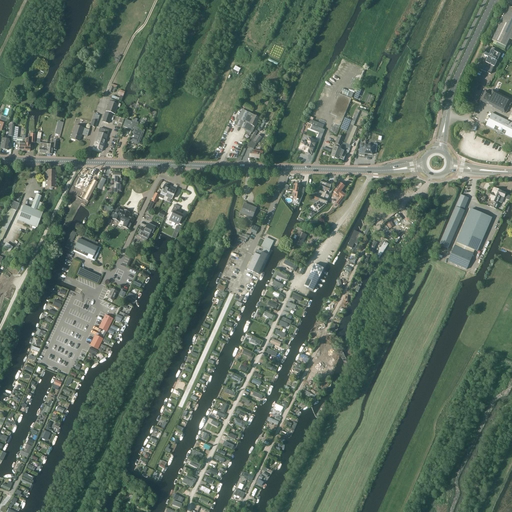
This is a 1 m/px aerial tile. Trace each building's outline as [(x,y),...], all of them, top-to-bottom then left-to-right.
[(511,9),(508,7),(492,41),(506,48),(511,34),(511,9)] [(486,57),(480,69),(491,74),(494,67),(500,55),(501,52),(491,47),(487,54),(486,54),(485,54),(484,54),(484,55),(484,56),(485,56),(486,57)] [(351,99),(353,93),(342,88),(340,94),(339,94),(330,114),(336,116),(333,123),(340,126),(351,99)] [(483,102),(486,103),(505,113),(511,100),(508,98),(493,90),(491,94),(485,91),(484,94),(480,101),(483,102)] [(113,100),(110,99),(109,101),(106,111),(115,114),(118,107),(119,107),(121,104),(119,103),(119,102),(113,100)] [(349,145),(357,127),(353,126),(360,110),(357,109),(350,124),(345,138),(343,138),(341,145),(343,146),(341,150),(338,159),(343,161),(345,157),(346,158),(347,156),(346,155),(347,153),(346,152),(348,148),(350,149),(351,146),(349,145)] [(238,119),(236,125),(247,131),(251,133),(252,133),(255,127),(259,118),(250,113),(243,110),(238,119)] [(109,123),(112,115),(105,112),(102,121),(109,123)] [(96,127),(100,115),(94,114),(90,126),(96,127)] [(492,114),(486,126),(494,130),(499,132),(500,132),(505,120),(492,114)] [(138,123),(136,122),(138,119),(134,118),(132,122),(126,120),(123,127),(130,129),(130,128),(134,129),(129,141),(137,144),(143,130),(137,128),(138,124),(138,123)] [(346,131),(351,120),(345,118),(341,129),(346,131)] [(259,127),(257,130),(258,130),(260,132),(265,123),(266,121),(263,119),(262,122),(262,123),(259,127)] [(500,132),(499,132),(505,135),(511,138),(511,123),(508,122),(505,120),(500,132)] [(87,136),(89,130),(76,125),(71,139),(79,141),(81,134),(87,136)] [(313,125),(311,129),(320,133),(318,138),(321,139),(325,130),(313,125)] [(18,128),(14,127),(13,137),(13,141),(16,141),(16,143),(19,143),(19,148),(18,148),(18,150),(19,150),(19,151),(24,151),(25,138),(25,136),(22,136),(22,137),(17,137),(17,134),(18,128)] [(102,151),(107,135),(109,131),(100,128),(93,148),(102,151)] [(34,142),(35,135),(30,134),(30,139),(25,138),(24,151),(30,151),(30,142),(34,142)] [(261,137),(257,134),(253,140),(257,143),(261,137)] [(341,150),(343,146),(341,145),(343,138),(339,136),(336,144),(339,145),(338,149),(334,147),(332,150),(333,151),(331,157),(338,159),(341,150)] [(317,141),(309,138),(307,143),(303,141),(300,149),(306,151),(305,152),(311,154),(311,153),(312,154),(317,141)] [(2,139),(0,149),(8,150),(10,140),(2,139)] [(48,144),(46,154),(52,154),(53,150),(57,150),(58,141),(54,140),(53,145),(48,144)] [(40,143),(39,153),(46,154),(48,144),(40,143)] [(376,152),(378,144),(374,144),(374,147),(366,146),(360,145),(358,155),(364,156),(365,154),(372,155),(373,151),(376,152)] [(258,151),(254,150),(254,152),(253,152),(251,152),(250,157),(259,159),(260,155),(262,156),(263,151),(262,151),(258,151)] [(56,187),(57,171),(46,170),(46,182),(50,182),(50,186),(56,187)] [(121,183),(122,179),(120,179),(121,173),(113,173),(112,178),(114,178),(114,183),(116,183),(116,188),(114,188),(113,192),(118,193),(118,192),(122,192),(122,185),(120,185),(120,183),(121,183)] [(81,174),(75,187),(81,189),(83,184),(88,186),(92,176),(86,174),(85,176),(81,174)] [(105,181),(100,179),(96,190),(100,191),(105,181)] [(93,180),(83,199),(88,201),(97,183),(93,180)] [(317,189),(316,192),(323,194),(324,192),(328,182),(327,182),(322,180),(320,184),(321,184),(320,187),(319,188),(320,188),(319,189),(317,188),(317,189)] [(323,194),(320,197),(324,199),(327,191),(328,191),(329,192),(331,185),(332,183),(328,182),(324,192),(323,194)] [(346,197),(342,193),(340,192),(345,186),(341,183),(334,192),(332,195),(337,198),(338,195),(341,197),(336,203),(339,206),(346,197)] [(295,184),(293,192),(295,193),(295,198),(295,199),(299,199),(300,199),(303,194),(304,188),(300,188),(301,185),(298,185),(295,184)] [(165,186),(159,198),(163,199),(164,196),(168,188),(165,186)] [(168,188),(164,196),(169,198),(167,202),(169,203),(175,191),(168,188)] [(505,198),(506,193),(494,188),(489,198),(492,199),(491,201),(494,203),(493,205),(491,205),(490,207),(496,210),(498,204),(497,204),(498,202),(502,203),(504,198),(505,198)] [(39,211),(42,204),(39,203),(41,197),(37,195),(31,208),(24,206),(18,220),(37,227),(42,212),(39,211)] [(456,207),(440,245),(448,249),(465,211),(464,211),(469,198),(461,195),(456,207)] [(315,203),(314,204),(317,207),(319,206),(321,209),(326,205),(327,204),(328,200),(324,199),(320,197),(319,201),(315,203)] [(17,211),(20,204),(12,201),(9,208),(17,211)] [(253,218),(256,209),(245,204),(241,214),(253,218)] [(173,213),(170,219),(179,223),(182,225),(184,220),(181,219),(182,216),(177,213),(180,207),(175,205),(171,212),(173,213)] [(128,219),(128,217),(127,216),(129,213),(124,211),(123,212),(118,209),(116,213),(115,214),(113,219),(119,221),(120,219),(125,222),(123,227),(129,229),(132,221),(128,219)] [(473,254),(475,250),(477,251),(492,218),(471,209),(455,246),(473,254)] [(4,218),(0,226),(0,242),(1,239),(2,240),(11,221),(10,221),(4,218)] [(369,218),(367,224),(372,227),(375,221),(369,218)] [(390,229),(395,225),(392,220),(387,224),(390,229)] [(151,235),(155,227),(150,225),(147,231),(141,228),(138,236),(147,240),(149,234),(151,235)] [(355,231),(347,246),(352,249),(354,244),(356,240),(360,233),(355,231)] [(301,247),(307,235),(300,232),(294,243),(301,247)] [(83,255),(90,240),(82,236),(80,240),(79,239),(75,248),(74,251),(83,255)] [(255,253),(247,269),(259,275),(268,255),(270,250),(272,245),(273,242),(265,238),(262,246),(265,248),(263,251),(263,252),(261,251),(258,250),(256,250),(255,253)] [(94,260),(97,254),(95,253),(97,248),(96,247),(98,243),(90,240),(83,255),(94,260)] [(448,261),(466,269),(473,254),(455,246),(448,261)] [(361,265),(365,267),(370,256),(367,255),(366,254),(363,259),(361,265)] [(315,264),(304,286),(304,287),(313,291),(324,268),(315,264)] [(368,271),(364,270),(360,280),(363,281),(368,271)] [(276,275),(286,280),(288,276),(278,272),(276,275)] [(272,285),(282,289),(284,285),(274,281),(272,285)] [(113,301),(117,292),(112,289),(108,298),(113,301)] [(293,293),(292,297),(301,302),(302,298),(293,293)] [(105,316),(99,328),(106,332),(112,319),(105,316)] [(97,350),(103,339),(95,335),(89,346),(97,350)] [(279,347),(281,343),(272,339),(270,343),(279,347)] [(253,353),(244,349),(242,354),(251,357),(252,357),(253,354),(252,353),(253,353)] [(302,354),(301,357),(304,359),(303,361),(307,363),(308,361),(310,358),(306,356),(302,354)] [(297,372),(300,374),(303,366),(298,364),(297,366),(294,371),(297,372)] [(331,370),(332,370),(333,368),(328,365),(324,373),(326,374),(328,370),(329,369),(331,370)] [(241,383),(243,379),(233,374),(231,378),(241,383)] [(325,377),(323,376),(320,383),(325,385),(328,379),(325,377)] [(260,386),(262,382),(254,378),(251,382),(260,386)] [(224,403),(220,411),(225,413),(228,405),(224,403)] [(244,417),(246,413),(237,409),(235,412),(244,417)] [(243,428),(246,423),(236,419),(234,422),(235,423),(235,424),(243,428)] [(243,498),(244,495),(245,493),(237,490),(234,495),(235,496),(241,498),(242,499),(243,498)] [(174,494),(172,498),(182,503),(184,498),(174,494)] [(151,507),(135,501),(133,506),(137,507),(137,505),(150,510),(151,507)]
